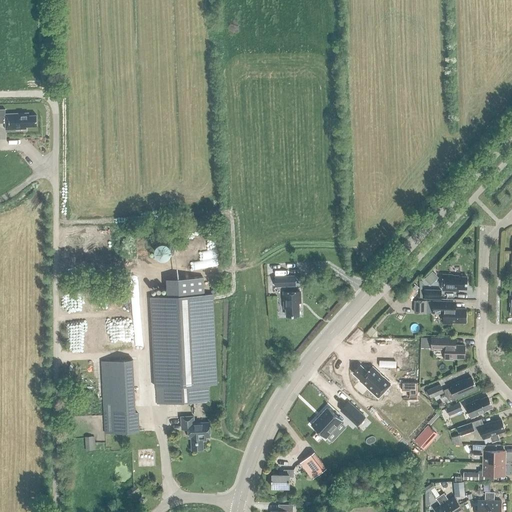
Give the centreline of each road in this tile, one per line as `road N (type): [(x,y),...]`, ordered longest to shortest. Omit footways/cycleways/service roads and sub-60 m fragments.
road 1 (tertiary): [(238,504),(266,422),(304,363),(511,134)]
road 2 (unclassified): [(54,511),(53,90)]
road 3 (residential): [(481,329),(485,251),(511,219)]
